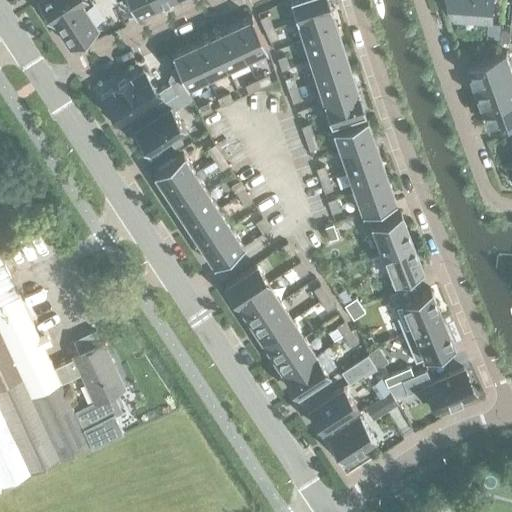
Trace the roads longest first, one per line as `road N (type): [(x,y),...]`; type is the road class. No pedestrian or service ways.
road 1 (tertiary): [(327,507),(47,83)]
road 2 (residential): [(353,0),(500,410)]
road 3 (residential): [(511,203),(493,202),(423,0)]
road 4 (residential): [(327,507),(500,410)]
road 5 (residential): [(222,0),(47,83)]
